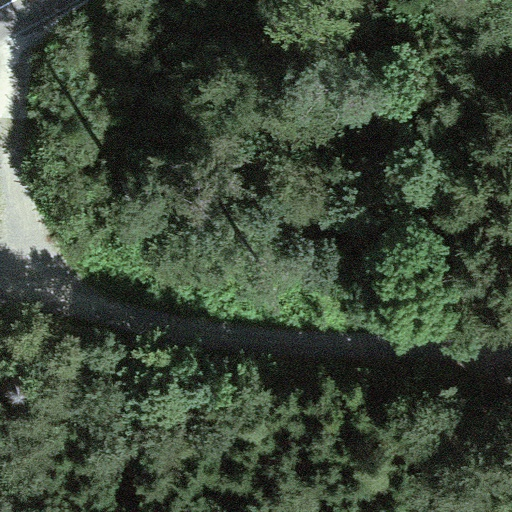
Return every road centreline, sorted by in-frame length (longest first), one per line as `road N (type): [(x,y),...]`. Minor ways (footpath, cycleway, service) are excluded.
road 1 (track): [(0,292),(199,337),(511,346)]
road 2 (track): [(19,0),(5,104),(19,293)]
